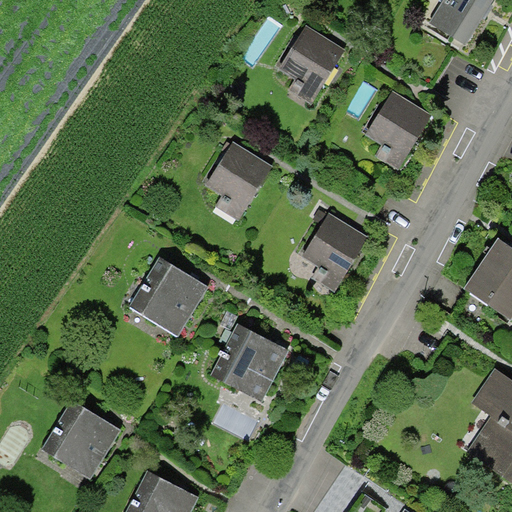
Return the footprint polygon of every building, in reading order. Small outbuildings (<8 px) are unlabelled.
[(427,0),(435,4),(421,28),(463,52),(493,0),(492,0),(427,0)] [(345,54),(302,29),(277,73),(301,86),(294,100),(312,110),(345,54)] [(429,120),(387,96),(364,135),(388,149),(382,159),(400,169),(429,120)] [(268,171),(229,146),(202,189),(218,199),(212,209),(234,223),(268,171)] [(365,238),(322,214),(299,255),(325,270),(318,283),(334,293),(365,238)] [(511,311),(511,252),(491,238),(455,289),(504,323),(511,311)] [(206,292),(154,260),(122,313),(175,344),(206,292)] [(282,351),(235,327),(208,378),(255,403),(282,351)] [(511,383),(492,370),(469,403),(490,417),(466,453),(511,483),(511,383)] [(116,433),(65,405),(37,455),(87,484),(116,433)] [(188,511),(195,500),(141,473),(121,511),(188,511)]
